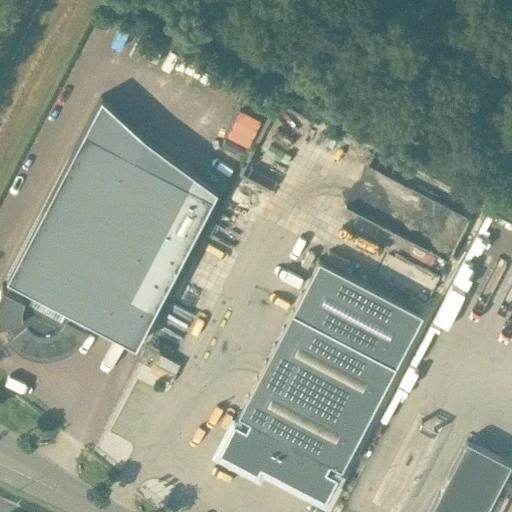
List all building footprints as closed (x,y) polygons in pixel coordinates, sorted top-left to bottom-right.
[(0,320),(5,319),(6,322),(8,326),(10,329),(12,332),(7,336),(9,338),(11,340),(13,342),(16,344),(18,346),(21,347),(23,349),(26,350),(29,351),(32,352),(35,353),(38,353),(41,354),(44,354),(47,354),(50,353),(52,353),(54,353),(56,352),(58,352),(60,351),(62,350),(64,349),(66,349),(68,348),(70,347),(71,345),(73,344),(75,343),(77,341),(78,340),(80,338),(82,336),(84,333),(86,330),(87,327),(82,324),(86,317),(135,343),(213,195),(217,188),(145,135),(101,95),(84,127),(6,276),(11,278),(7,285),(2,283),(1,285),(0,287),(0,320)] [(236,126),(215,162),(233,172),(254,136),(236,126)] [(455,279),(474,288),(495,243),(510,250),(511,246),(511,221),(487,210),(455,279)] [(292,309),(217,452),(256,472),(261,464),(325,498),(395,363),(422,312),(318,258),(292,309)] [(483,511),(510,461),(466,438),(427,511),(483,511)]
